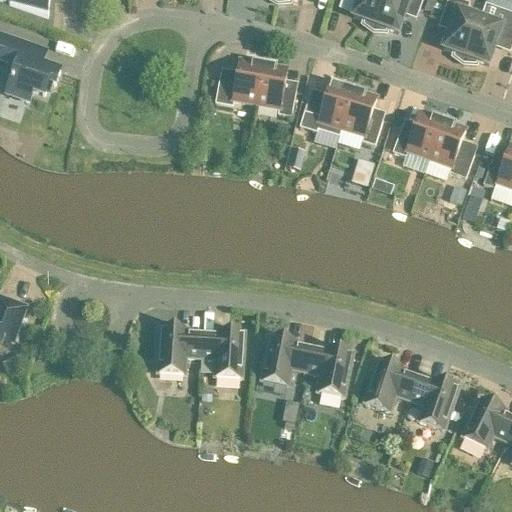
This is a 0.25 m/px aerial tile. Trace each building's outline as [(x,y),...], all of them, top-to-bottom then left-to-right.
[(18,0),(8,9),(48,23),(50,1),(53,1),(56,0),(57,0),(18,0)] [(277,10),(279,0),(263,0),(267,1),(266,4),(277,10)] [(279,0),(277,10),(290,10),(290,6),(302,9),(304,0),(279,0)] [(373,38),(386,0),(361,0),(353,24),(364,28),(363,31),(373,38)] [(386,0),(373,38),(386,39),(387,36),(398,40),(407,16),(418,20),(425,0),(386,0)] [(453,63),(463,70),(479,25),(466,20),(469,10),(449,3),(440,27),(451,31),(443,56),(454,60),(453,63)] [(479,25),(463,70),(476,71),(477,68),(488,72),(497,47),(511,53),(511,52),(511,19),(498,15),(493,30),(479,25)] [(55,92),(60,77),(23,64),(28,50),(2,41),(0,46),(0,65),(16,71),(6,100),(28,108),(32,97),(45,102),(49,90),(55,92)] [(233,108),(256,112),(263,72),(240,68),(236,87),(220,84),(215,110),(232,113),(233,108)] [(287,76),(263,72),(256,112),(279,116),(278,121),(291,124),(296,98),(284,96),(287,76)] [(341,137),(353,98),(330,91),(324,110),(309,105),(300,134),(316,139),(319,130),(341,137)] [(376,105),(353,98),(341,137),(363,144),(362,148),(375,152),(382,128),(371,124),(376,105)] [(429,167),(443,128),(420,120),(413,139),(402,135),(393,159),(405,164),(407,159),(429,167)] [(443,128),(429,167),(450,175),(449,180),(465,186),(474,161),(459,155),(465,137),(443,128)] [(497,191),(511,196),(511,153),(510,152),(504,171),(492,167),(483,191),(496,196),(497,191)] [(454,193),(449,208),(460,212),(465,197),(454,193)] [(478,220),(467,216),(463,227),(474,231),(478,220)] [(0,345),(12,350),(25,314),(0,304),(0,345)] [(186,365),(201,366),(202,342),(187,341),(187,336),(160,334),(157,380),(184,382),(186,365)] [(202,342),(201,366),(215,367),(214,384),(241,386),(244,340),(217,338),(217,343),(202,342)] [(306,379),(311,356),(296,353),(297,348),(270,343),(261,388),(288,393),(291,376),(306,379)] [(325,359),(311,356),(306,379),(321,382),(317,399),(344,405),(353,360),(326,354),(325,359)] [(410,408),(417,385),(403,380),(405,376),(379,367),(364,410),(390,419),(396,403),(410,408)] [(432,390),(417,385),(410,408),(424,412),(418,429),(444,438),(459,394),(433,385),(432,390)] [(493,443),(506,449),(511,438),(511,425),(504,421),(506,417),(482,405),(462,444),(487,456),(493,443)]
